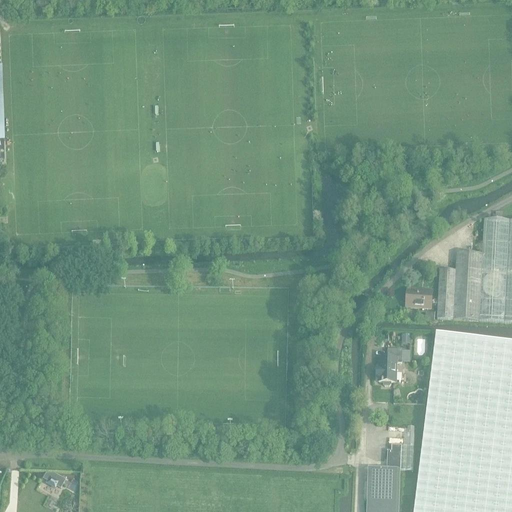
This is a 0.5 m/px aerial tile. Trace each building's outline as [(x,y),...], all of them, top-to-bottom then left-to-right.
[(511,222),(483,221),(482,255),(478,323),(507,324),(511,324),(511,222)] [(436,321),(478,323),(482,255),(456,254),(455,272),(439,271),(436,321)] [(430,311),(431,292),(406,291),(405,310),(430,311)] [(426,313),(426,321),(434,322),(435,313),(426,313)] [(402,335),(402,344),(410,345),(410,335),(402,335)] [(511,511),(511,344),(435,335),(412,511),(511,511)] [(376,368),(376,381),(379,381),(379,383),(383,383),(383,386),(384,388),(389,388),(391,386),(391,384),(392,384),(395,384),(396,365),(401,365),(401,363),(410,364),(410,352),(402,352),(402,351),(387,351),(387,359),(379,358),(379,368),(376,368)] [(386,471),(368,470),(366,511),(397,511),(399,470),(412,470),(412,447),(391,446),(391,452),(387,451),(387,452),(386,471)] [(45,474),(42,479),(46,482),(45,484),(55,490),(57,487),(61,490),(66,481),(53,474),(45,474)] [(72,480),(67,488),(74,493),(79,484),(72,480)]
